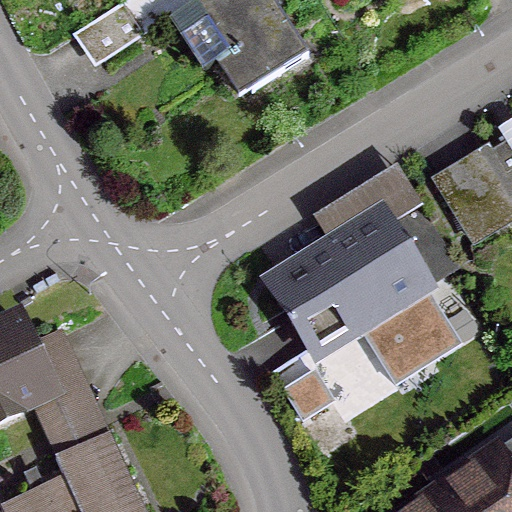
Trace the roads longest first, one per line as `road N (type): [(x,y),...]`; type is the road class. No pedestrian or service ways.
road 1 (residential): [(149,293),(511,67)]
road 2 (residential): [(149,293),(245,426),(272,511)]
road 3 (residential): [(0,54),(89,213)]
